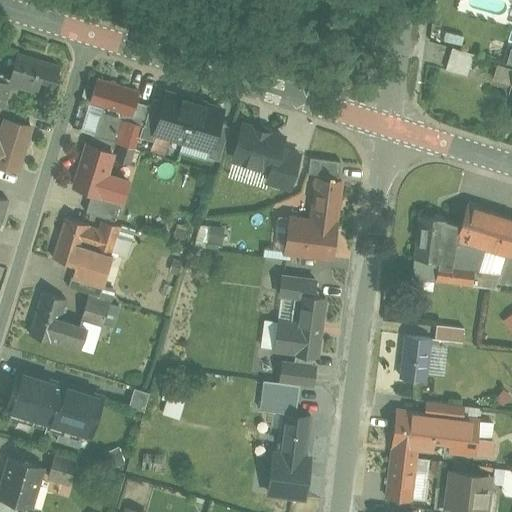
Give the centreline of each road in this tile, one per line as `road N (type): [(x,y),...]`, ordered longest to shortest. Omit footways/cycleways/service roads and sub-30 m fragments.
road 1 (residential): [(342,511),(394,127)]
road 2 (residential): [(90,34),(394,127)]
road 3 (residential): [(0,327),(90,34)]
road 4 (residential): [(394,127),(408,0)]
road 5 (residential): [(394,127),(511,164)]
